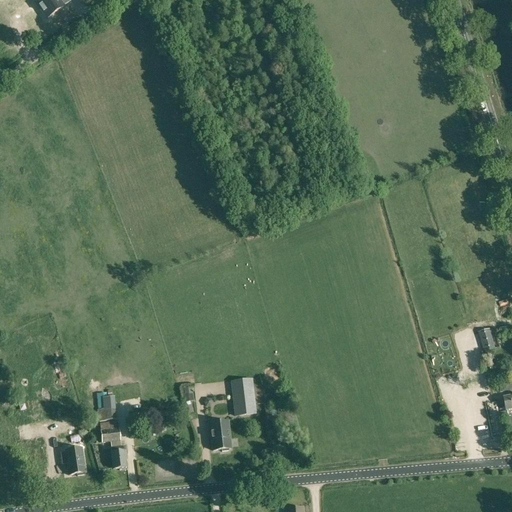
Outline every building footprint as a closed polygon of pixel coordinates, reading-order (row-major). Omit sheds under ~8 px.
[(52,0),(35,0),(36,0),(48,18),(60,10),(52,0)] [(52,0),(60,10),(66,6),(65,5),(71,1),(70,0),(52,0)] [(492,340),(489,330),(479,333),(485,352),(505,346),(501,332),(496,334),(498,339),(492,340)] [(253,380),(250,380),(230,382),(234,418),(257,415),(253,380)] [(184,396),(185,403),(190,402),(194,402),(193,395),(184,396)] [(115,420),(113,397),(104,398),(105,410),(98,410),(99,422),(111,421),(115,420)] [(291,407),(265,410),(267,423),(293,419),(291,407)] [(120,444),(120,441),(117,422),(100,424),(102,443),(111,442),(111,445),(120,444)] [(227,423),(208,425),(209,434),(211,434),(213,452),(222,451),(222,452),(229,452),(228,450),(230,450),(227,423)] [(120,444),(111,445),(112,453),(111,453),(113,469),(126,468),(125,460),(127,459),(126,451),(123,452),(123,447),(120,447),(120,444)] [(65,453),(61,454),(62,465),(67,465),(69,476),(77,475),(77,477),(85,476),(84,474),(85,474),(81,449),(65,452),(65,453)]
